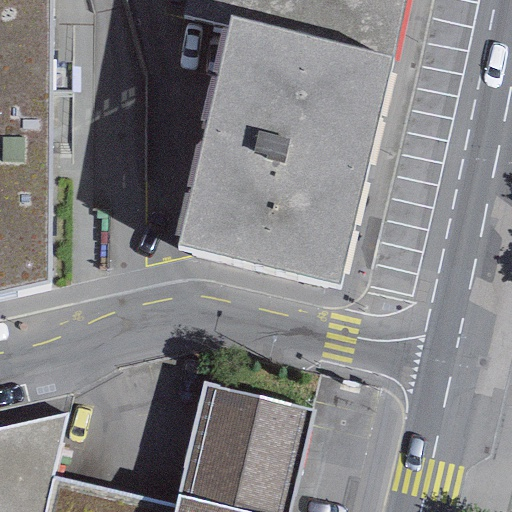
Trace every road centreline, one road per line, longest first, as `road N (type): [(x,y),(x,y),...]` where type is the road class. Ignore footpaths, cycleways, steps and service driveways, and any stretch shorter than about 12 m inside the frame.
road 1 (residential): [(0,369),(119,332),(203,325),(449,380)]
road 2 (secondary): [(449,380),(511,90)]
road 3 (secondary): [(421,511),(449,380)]
